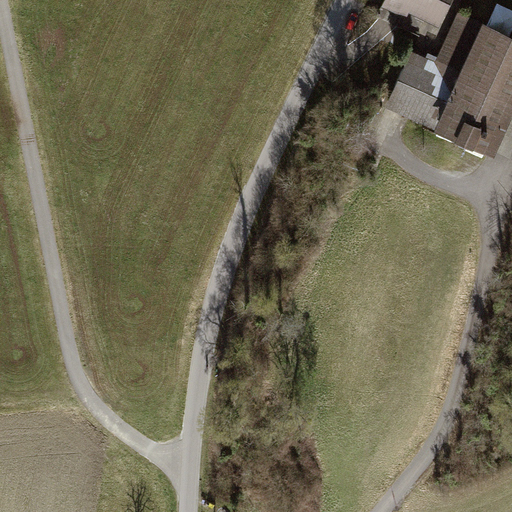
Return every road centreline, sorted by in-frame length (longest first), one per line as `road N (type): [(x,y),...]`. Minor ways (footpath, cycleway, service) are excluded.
road 1 (residential): [(2,0),(72,386),(190,468)]
road 2 (residential): [(347,0),(225,271),(205,336),(190,468)]
